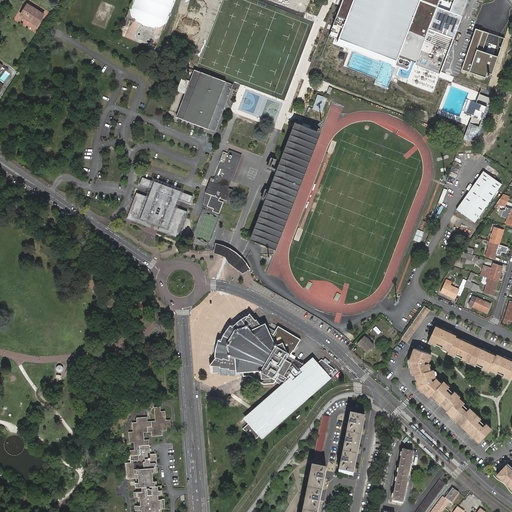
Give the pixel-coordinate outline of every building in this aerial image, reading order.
[(125,17),(130,18),(162,31),(174,0),(132,0),(126,16),(125,17)] [(468,0),(343,0),(337,16),(346,20),(339,38),(392,58),(394,59),(396,60),(398,57),(399,54),(413,60),(415,60),(416,61),(415,65),(440,75),(468,0)] [(28,5),(21,15),(37,25),(44,15),(28,5)] [(504,39),(476,29),(462,69),(486,77),(488,73),(492,75),(504,39)] [(193,70),(175,117),(206,129),(225,83),(193,70)] [(322,112),(326,97),(316,94),(312,110),(322,112)] [(250,239),(257,242),(303,125),(295,122),(278,168),(276,172),(269,189),(265,201),(250,239)] [(303,125),(257,242),(275,249),(321,132),(303,125)] [(229,154),(224,151),(220,161),(221,162),(213,182),(229,188),(231,181),(241,156),(230,151),(229,154)] [(276,172),(278,168),(273,166),(276,159),(270,157),(266,168),(276,172)] [(475,222),(502,184),(494,179),(496,177),(494,175),(492,177),(484,171),(456,209),(475,222)] [(137,193),(127,219),(146,227),(148,222),(154,224),(160,226),(158,231),(177,239),(187,213),(175,208),(178,200),(190,204),(193,198),(181,193),(181,192),(155,182),(155,183),(143,178),(141,185),(152,190),(149,198),(137,193)] [(213,182),(212,182),(208,193),(212,195),(219,198),(224,200),(228,201),(233,190),(229,188),(213,182)] [(261,199),(265,201),(269,189),(266,188),(261,199)] [(212,195),(208,205),(215,208),(214,211),(219,213),(223,202),(218,200),(219,198),(212,195)] [(500,199),(494,207),(496,208),(499,204),(505,206),(507,202),(500,199)] [(494,228),(490,241),(499,245),(503,230),(494,228)] [(417,229),(413,240),(419,243),(423,232),(417,229)] [(499,245),(490,241),(485,256),(494,259),(499,245)] [(223,245),(215,243),(214,253),(219,254),(225,257),(228,262),(242,273),(250,269),(246,263),(242,257),(236,252),(230,248),(223,245)] [(482,271),(481,275),(488,278),(498,281),(502,267),(493,264),(492,268),(488,267),(486,272),(482,271)] [(493,296),(498,281),(488,278),(483,293),(493,296)] [(473,284),(467,281),(464,286),(471,289),(473,284)] [(453,293),(460,296),(463,289),(460,287),(458,289),(445,283),(441,292),(451,297),(453,293)] [(476,292),(479,286),(473,284),(471,289),(476,292)] [(473,296),(469,304),(473,306),(473,307),(486,313),(491,304),(477,298),(473,296)] [(410,327),(401,340),(406,343),(430,310),(424,307),(415,320),(410,327)] [(256,317),(257,317),(254,314),(253,312),(252,313),(251,314),(250,313),(245,317),(242,319),(240,321),(236,324),(233,322),(228,327),(225,332),(223,337),(221,336),(218,343),(215,353),(218,354),(215,358),(212,362),(219,363),(219,362),(218,361),(218,360),(218,359),(217,358),(217,357),(217,356),(218,355),(218,354),(219,352),(219,351),(220,350),(220,348),(220,347),(221,346),(221,345),(221,343),(223,344),(223,343),(224,342),(224,340),(224,339),(225,338),(226,336),(227,335),(228,334),(229,333),(230,332),(230,331),(230,329),(231,328),(232,328),(233,329),(234,328),(235,327),(236,326),(237,325),(238,324),(239,323),(240,323),(241,323),(242,322),(243,322),(244,321),(244,320),(245,319),(246,319),(248,320),(250,317),(249,317),(251,316),(252,316),(253,315),(254,315),(255,316),(256,317)] [(319,389),(331,377),(329,375),(335,370),(322,359),(318,363),(313,357),(304,364),(295,359),(293,363),(287,359),(291,353),(289,351),(285,342),(280,344),(279,343),(278,343),(274,333),(272,334),(271,331),(267,332),(267,331),(270,329),(269,328),(269,327),(268,326),(267,326),(266,325),(265,324),(264,323),(259,318),(258,319),(257,318),(257,317),(256,317),(255,316),(254,315),(253,315),(252,316),(251,316),(249,317),(250,317),(248,320),(246,319),(245,319),(244,320),(244,321),(243,322),(242,322),(241,323),(240,323),(239,323),(238,324),(237,325),(236,326),(235,327),(234,328),(233,329),(232,328),(231,328),(230,329),(230,331),(230,332),(229,333),(228,334),(227,335),(226,336),(225,338),(224,339),(224,340),(224,342),(223,343),(223,344),(221,343),(221,345),(221,346),(220,347),(220,348),(220,350),(219,351),(219,352),(218,354),(218,355),(217,356),(217,357),(217,358),(218,359),(218,360),(218,361),(219,362),(219,363),(221,364),(221,365),(229,367),(229,368),(237,369),(237,368),(245,369),(245,366),(248,366),(248,368),(250,368),(250,370),(260,370),(261,370),(261,371),(262,371),(262,377),(273,376),(275,378),(275,377),(277,378),(275,381),(281,385),(263,401),(282,422),(319,389)] [(294,335),(278,326),(276,329),(270,324),(267,326),(268,326),(269,327),(269,328),(270,329),(267,331),(267,332),(271,331),(272,334),(274,333),(278,343),(279,343),(280,344),(285,342),(289,351),(291,353),(300,339),(294,335)] [(484,350),(471,345),(463,341),(455,337),(456,336),(452,334),(443,330),(436,326),(429,341),(430,341),(435,344),(436,344),(438,341),(444,344),(442,347),(443,347),(449,350),(448,352),(449,352),(454,355),(455,355),(456,354),(463,357),(462,358),(463,359),(468,361),(470,362),(475,365),(476,365),(477,363),(483,366),(482,368),(483,368),(488,371),(489,371),(490,370),(496,372),(497,373),(498,370),(504,373),(503,376),(504,376),(510,379),(511,379),(511,376),(511,361),(504,358),(497,355),(496,356),(492,355),(484,350)] [(359,343),(368,352),(375,345),(365,336),(359,343)] [(445,390),(447,388),(441,382),(440,383),(439,384),(434,380),(434,379),(433,378),(432,373),(431,370),(430,370),(429,371),(428,365),(427,363),(427,361),(427,360),(430,353),(414,348),(411,356),(410,361),(409,361),(410,366),(411,370),(412,374),(415,373),(415,374),(416,378),(417,382),(418,388),(422,391),(428,397),(430,395),(436,401),(441,405),(446,410),(445,411),(451,417),(455,421),(468,433),(472,437),(478,443),(489,431),(484,426),(482,427),(477,423),(479,421),(467,410),(465,412),(460,407),(462,405),(457,399),(458,398),(455,396),(452,393),(450,395),(448,393),(445,390)] [(262,439),(282,422),(263,401),(253,409),(243,418),(248,424),(243,429),(256,439),(259,436),(262,439)] [(155,465),(154,461),(156,461),(158,461),(158,452),(153,452),(151,452),(150,453),(149,443),(149,438),(144,439),(144,430),(153,430),(153,434),(162,433),(162,429),(167,428),(166,424),(171,424),(171,419),(166,419),(166,410),(161,411),(161,406),(155,406),(156,420),(148,420),(148,416),(146,416),(131,437),(132,440),(136,440),(136,449),(132,449),(133,461),(129,461),(130,477),(138,477),(138,481),(136,481),(137,486),(143,485),(144,485),(144,490),(143,490),(135,490),(136,495),(140,495),(140,504),(136,504),(137,509),(143,509),(144,508),(144,511),(161,511),(162,511),(161,507),(162,507),(166,506),(165,497),(161,497),(160,493),(159,488),(158,488),(157,484),(155,484),(155,479),(152,480),(152,471),(159,470),(158,465),(156,465),(155,465)] [(469,408),(467,410),(479,421),(480,419),(469,408)] [(325,412),(322,426),(329,427),(331,413),(325,412)] [(131,437),(146,416),(138,416),(138,421),(134,422),(135,430),(131,431),(131,437)] [(352,416),(341,473),(355,476),(367,419),(352,416)] [(321,432),(316,459),(322,460),(327,434),(321,432)] [(398,473),(397,479),(396,479),(395,482),(396,482),(394,495),(392,495),(392,498),(393,498),(392,502),(403,504),(413,453),(402,450),(402,454),(400,453),(400,457),(401,457),(399,470),(397,470),(397,473),(398,473)] [(511,468),(506,463),(497,474),(511,487),(511,468)] [(314,468),(305,511),(320,511),(328,471),(314,468)] [(158,479),(155,479),(155,484),(157,484),(158,488),(159,488),(160,493),(161,493),(163,493),(163,484),(158,484),(158,479)] [(425,511),(446,484),(440,480),(415,511),(425,511)] [(441,511),(449,502),(451,503),(459,493),(452,488),(445,498),(443,497),(431,511),(441,511)]
